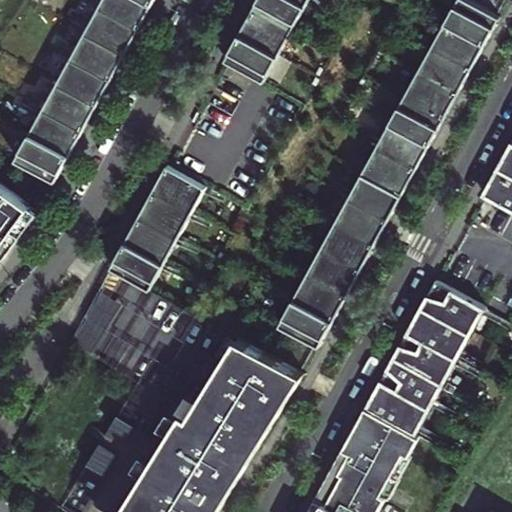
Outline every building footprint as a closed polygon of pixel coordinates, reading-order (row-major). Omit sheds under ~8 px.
[(106,0),(20,159),(59,181),(67,168),(80,144),(92,121),(105,98),(118,74),(131,49),(144,26),(158,0),(106,0)] [(228,60),(267,81),(311,0),(261,0),(253,14),(235,47),(228,60)] [(511,3),(504,0),(461,0),(284,326),(323,347),(328,336),(345,306),(356,287),(370,260),(384,234),(400,206),(416,177),(432,148),(448,117),(463,90),(479,62),(493,35),(506,12),(511,3)] [(500,167),(511,172),(511,145),(507,155),(500,167)] [(115,267),(154,289),(210,187),(171,165),(160,186),(147,209),(134,233),(121,255),(115,267)] [(493,180),(486,193),(511,207),(511,172),(500,167),(493,180)] [(0,251),(20,225),(25,217),(34,206),(0,181),(0,251)] [(20,225),(0,251),(8,258),(35,221),(41,212),(34,206),(25,217),(20,225)] [(431,294),(425,305),(475,333),(489,306),(439,279),(431,294)] [(419,316),(411,330),(461,358),(475,333),(425,305),(419,316)] [(405,340),(397,355),(448,383),(461,358),(411,330),(405,340)] [(222,511),(308,373),(243,338),(182,435),(176,431),(124,511),(222,511)] [(389,369),(384,380),(434,408),(448,383),(397,355),(389,369)] [(377,393),(369,406),(420,434),(434,408),(384,380),(377,393)] [(420,434),(369,406),(311,511),(380,511),(423,435),(420,434)]
